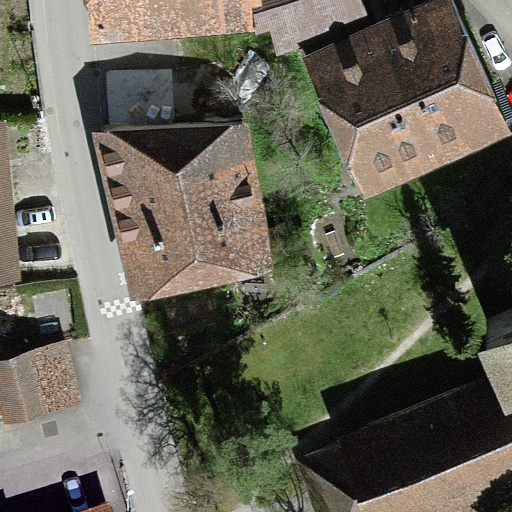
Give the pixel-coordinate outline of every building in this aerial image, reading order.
[(90,0),(92,24),(273,10),(279,41),(369,17),(361,0),(90,0)] [(365,180),(505,118),(453,0),(435,0),(309,56),(365,180)] [(138,286),(265,260),(242,121),(102,125),(138,286)] [(0,271),(11,271),(0,151),(0,271)] [(358,484),(368,511),(421,511),(511,474),(511,306),(486,319),(510,374),(341,439),(358,484)] [(0,355),(0,390),(6,417),(77,397),(64,340),(0,355)]
